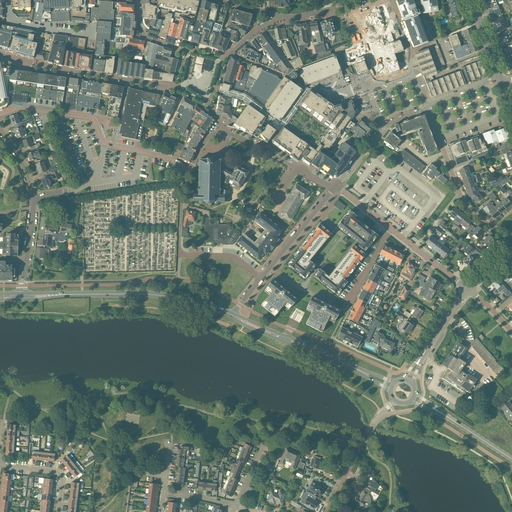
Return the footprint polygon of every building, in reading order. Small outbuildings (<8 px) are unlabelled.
[(30,17),(31,9),(30,0),(12,0),(12,1),(12,12),(17,17),(30,17)] [(41,22),(44,0),(34,0),(33,10),(31,9),(30,17),(29,19),(29,20),(41,22)] [(44,0),(41,22),(45,22),(51,22),(69,21),(70,21),(68,0),(44,0)] [(89,24),(90,14),(86,14),(87,5),(87,0),(68,0),(70,21),(69,21),(69,22),(85,24),(89,24)] [(90,8),(92,8),(95,8),(99,9),(100,2),(99,2),(99,1),(95,0),(87,0),(87,5),(86,14),(90,14),(90,8)] [(158,0),(158,5),(158,13),(167,15),(167,14),(172,15),(171,18),(180,20),(181,17),(184,18),(188,19),(189,15),(195,17),(200,0),(199,0),(158,0)] [(200,8),(208,11),(210,3),(211,3),(202,0),(200,8)] [(397,0),(396,1),(397,3),(402,18),(403,18),(404,21),(402,22),(401,22),(402,23),(411,48),(412,49),(413,49),(414,48),(429,43),(419,18),(421,17),(421,18),(433,17),(435,19),(443,15),(440,0),(397,0)] [(451,0),(448,1),(447,1),(448,4),(453,17),(450,18),(451,21),(456,20),(455,17),(458,16),(458,17),(459,17),(461,23),(463,26),(466,25),(469,24),(468,24),(468,23),(466,15),(465,13),(462,14),(457,0),(451,0)] [(486,6),(489,13),(499,10),(498,7),(497,7),(495,1),(494,0),(483,0),(485,6),(486,6)] [(97,41),(95,60),(93,71),(105,73),(107,55),(107,53),(108,43),(124,44),(124,39),(133,39),(134,29),(135,29),(135,21),(134,21),(135,13),(133,13),(134,12),(112,10),(113,2),(100,2),(99,9),(95,8),(92,8),(91,21),(98,22),(97,33),(98,33),(97,41)] [(119,3),(113,2),(112,10),(134,12),(134,6),(128,5),(128,4),(119,3)] [(205,23),(199,44),(209,46),(210,41),(207,40),(210,32),(212,26),(218,6),(210,3),(208,11),(209,11),(205,23)] [(158,5),(143,4),(143,18),(163,20),(163,19),(165,20),(167,15),(158,13),(158,5)] [(352,51),(336,57),(338,64),(343,77),(346,86),(352,100),(354,100),(356,104),(357,107),(368,116),(377,112),(383,118),(423,103),(422,103),(415,84),(414,85),(409,73),(407,66),(391,23),(390,23),(383,5),(341,21),(352,51)] [(208,11),(200,8),(199,8),(196,22),(194,27),(195,27),(191,41),(199,44),(205,23),(209,11),(208,11)] [(234,10),(232,17),(231,21),(237,23),(240,24),(247,26),(249,27),(252,15),(234,10)] [(499,10),(489,13),(490,17),(490,18),(489,17),(495,33),(510,28),(507,20),(503,21),(501,14),(500,14),(499,10)] [(160,28),(157,36),(166,38),(167,36),(170,23),(171,23),(177,25),(178,24),(179,24),(180,20),(179,20),(171,18),(172,15),(167,14),(167,15),(165,20),(163,19),(163,20),(160,28)] [(189,15),(188,19),(183,39),(187,40),(191,41),(195,27),(194,27),(192,26),(192,23),(193,23),(195,17),(189,15)] [(183,39),(188,19),(184,18),(181,17),(180,20),(179,24),(178,24),(177,25),(177,26),(178,27),(176,36),(176,37),(176,38),(180,39),(181,38),(183,39)] [(160,28),(163,20),(143,18),(143,19),(144,19),(144,21),(144,22),(145,24),(146,25),(147,26),(148,27),(149,28),(150,27),(156,29),(157,27),(160,28)] [(331,21),(331,20),(331,21),(328,21),(324,22),(321,23),(320,23),(321,24),(324,36),(325,36),(334,33),(334,34),(335,33),(334,32),(337,31),(336,26),(333,26),(331,21)] [(318,27),(317,22),(310,23),(313,44),(322,42),(320,32),(319,32),(319,31),(318,27)] [(170,23),(167,36),(176,38),(176,37),(176,36),(178,27),(177,26),(177,25),(170,23)] [(214,25),(213,24),(212,26),(210,32),(207,40),(210,41),(209,46),(214,48),(220,32),(221,29),(222,29),(222,28),(223,26),(215,23),(214,25)] [(236,25),(233,30),(234,30),(237,32),(236,36),(238,37),(240,33),(243,35),(244,35),(247,28),(246,28),(247,26),(240,24),(237,23),(236,25)] [(306,30),(306,24),(288,27),(291,36),(296,35),(298,46),(299,48),(300,53),(305,53),(304,49),(308,48),(307,45),(308,44),(306,30)] [(0,49),(7,51),(10,43),(14,27),(2,25),(1,30),(0,29),(0,49)] [(28,30),(14,27),(10,43),(7,51),(13,53),(12,54),(16,55),(16,54),(21,56),(21,57),(24,57),(25,56),(34,59),(39,33),(39,32),(28,30)] [(157,36),(160,28),(157,27),(156,29),(150,27),(149,28),(148,33),(157,36)] [(234,30),(233,30),(226,27),(225,31),(221,29),(220,32),(214,48),(224,52),(229,40),(234,30)] [(286,38),(284,27),(279,28),(272,30),(272,29),(271,29),(271,30),(268,31),(268,30),(267,30),(267,31),(265,31),(265,32),(269,37),(270,36),(274,41),(273,41),(278,47),(285,57),(286,57),(287,59),(296,56),(294,50),(291,44),(288,37),(286,38)] [(468,42),(475,40),(471,29),(464,32),(462,33),(463,36),(465,35),(468,42)] [(237,32),(234,30),(229,40),(236,43),(238,37),(236,36),(237,32)] [(443,37),(440,30),(433,33),(436,40),(443,37)] [(502,36),(497,38),(500,47),(505,45),(509,43),(507,39),(510,38),(508,34),(510,33),(509,30),(504,32),(505,35),(502,36)] [(248,43),(246,45),(247,46),(251,48),(252,49),(254,50),(262,56),(263,56),(269,60),(268,61),(268,62),(270,63),(267,66),(268,67),(272,69),(285,57),(278,47),(273,41),(274,41),(270,36),(269,37),(265,32),(248,43)] [(45,62),(48,62),(55,35),(52,34),(52,35),(39,33),(34,59),(45,62)] [(452,48),(460,45),(456,34),(448,37),(452,48)] [(55,35),(48,62),(63,66),(68,37),(68,36),(55,35)] [(75,68),(79,38),(68,37),(63,66),(75,68)] [(86,39),(79,38),(75,68),(91,70),(93,51),(84,50),(86,39)] [(133,40),(133,39),(124,39),(124,44),(108,43),(107,53),(116,54),(116,49),(124,49),(132,50),(132,52),(135,53),(137,49),(138,40),(133,40)] [(135,56),(142,57),(143,57),(143,55),(145,42),(145,41),(138,40),(137,49),(135,53),(135,56)] [(460,45),(452,48),(454,52),(457,59),(466,55),(472,53),(479,51),(475,40),(468,42),(468,44),(461,47),(460,45)] [(157,55),(159,46),(149,42),(147,56),(146,63),(146,65),(154,67),(155,67),(155,63),(157,55)] [(316,55),(316,56),(318,61),(332,56),(330,51),(326,53),(326,51),(329,50),(327,44),(324,45),(314,48),(316,55)] [(508,49),(502,52),(506,64),(511,62),(511,58),(511,56),(510,53),(511,51),(511,44),(507,46),(508,49)] [(445,64),(437,45),(434,46),(442,66),(445,64)] [(159,46),(157,55),(170,58),(171,54),(172,50),(164,47),(159,46)] [(247,46),(246,47),(245,46),(244,46),(238,51),(238,52),(237,53),(238,54),(238,55),(239,56),(246,58),(249,53),(251,55),(254,50),(252,49),(251,48),(247,46)] [(415,54),(415,55),(416,54),(417,59),(417,60),(418,60),(420,64),(419,64),(420,66),(422,70),(421,70),(422,71),(424,75),(423,76),(424,79),(437,74),(435,67),(436,67),(435,64),(434,64),(431,56),(430,53),(428,49),(419,52),(419,53),(416,54),(415,54)] [(259,63),(262,56),(254,50),(251,55),(249,53),(246,58),(259,63)] [(116,56),(107,55),(105,73),(113,74),(116,56)] [(170,58),(157,55),(155,63),(165,66),(164,71),(165,71),(165,73),(174,75),(175,73),(178,73),(181,60),(178,60),(170,58)] [(336,57),(335,55),(332,56),(318,61),(314,62),(311,63),(304,66),(295,69),(295,70),(287,76),(288,76),(289,77),(289,78),(288,79),(285,77),(284,77),(282,81),(267,101),(260,97),(250,91),(223,83),(223,84),(223,86),(223,87),(223,88),(223,89),(224,89),(225,89),(224,92),(223,96),(232,98),(235,99),(233,107),(235,108),(234,112),(238,113),(240,114),(235,123),(233,122),(231,125),(240,128),(247,131),(253,134),(254,132),(256,133),(256,134),(256,135),(257,135),(258,135),(259,135),(261,137),(262,135),(266,139),(264,142),(267,143),(270,140),(272,141),(273,142),(272,143),(293,158),(295,160),(298,162),(300,160),(309,166),(311,164),(320,152),(328,157),(341,140),(342,141),(348,133),(349,133),(351,130),(356,125),(357,124),(355,123),(355,122),(352,119),(357,113),(355,108),(357,107),(356,104),(354,100),(352,100),(349,94),(346,86),(343,77),(338,64),(336,57)] [(481,58),(480,55),(457,63),(459,67),(481,58)] [(236,73),(240,61),(240,60),(231,57),(227,69),(228,70),(229,70),(236,73)] [(286,57),(285,57),(272,69),(283,73),(285,72),(287,75),(287,76),(295,70),(295,69),(289,61),(287,59),(286,57)] [(295,69),(304,66),(300,57),(289,61),(295,69)] [(0,110),(2,110),(1,106),(3,109),(4,109),(6,107),(8,104),(9,103),(9,101),(12,101),(21,102),(25,103),(27,103),(28,97),(14,95),(7,94),(10,74),(10,71),(11,70),(14,70),(13,70),(14,68),(15,68),(15,67),(16,67),(16,65),(15,65),(14,64),(13,64),(10,62),(9,61),(7,61),(6,60),(3,59),(1,58),(0,58),(0,110)] [(144,78),(146,68),(146,65),(146,63),(144,63),(143,65),(123,62),(123,61),(124,61),(124,59),(119,58),(117,75),(118,75),(118,74),(122,75),(123,75),(127,75),(127,76),(128,76),(133,76),(133,77),(134,77),(134,76),(138,77),(138,78),(139,78),(139,77),(144,78)] [(487,73),(482,60),(460,69),(460,72),(434,81),(433,80),(426,82),(428,87),(429,87),(430,90),(429,91),(430,93),(430,94),(430,96),(431,96),(432,96),(432,97),(432,96),(436,94),(437,95),(438,94),(442,92),(442,93),(444,92),(448,90),(448,91),(449,90),(450,91),(453,90),(454,89),(453,89),(455,88),(459,86),(460,86),(460,85),(465,84),(465,85),(466,84),(465,82),(466,82),(469,81),(470,80),(471,80),(472,80),(475,79),(475,78),(477,77),(478,78),(480,77),(481,76),(482,75),(483,76),(486,75),(486,74),(487,73)] [(242,62),(240,61),(236,73),(236,75),(242,77),(245,67),(241,66),(242,62)] [(165,66),(155,63),(155,67),(154,67),(153,72),(154,72),(164,73),(165,73),(165,71),(164,71),(165,66)] [(154,67),(146,65),(146,68),(144,78),(145,79),(145,78),(147,78),(147,79),(148,79),(148,78),(151,79),(153,80),(154,72),(153,72),(154,67)] [(251,68),(249,73),(247,80),(253,83),(255,84),(254,85),(263,91),(260,97),(267,101),(282,81),(278,79),(278,78),(278,77),(277,77),(263,71),(263,70),(262,69),(257,69),(257,68),(257,67),(256,67),(252,67),(251,67),(251,68)] [(228,70),(227,69),(223,83),(250,91),(260,97),(263,91),(254,85),(255,84),(253,83),(247,80),(243,78),(241,78),(242,77),(236,75),(236,73),(229,70),(228,70)] [(10,74),(7,94),(14,95),(28,97),(63,102),(66,79),(66,78),(18,71),(14,70),(11,70),(10,71),(10,74)] [(164,73),(154,72),(153,80),(163,81),(173,83),(175,75),(174,75),(165,73),(164,73)] [(78,94),(80,80),(69,78),(66,99),(67,99),(65,110),(76,111),(77,104),(78,96),(78,94)] [(87,89),(88,81),(80,80),(78,94),(85,95),(85,92),(86,92),(87,89)] [(99,110),(100,99),(102,83),(99,82),(88,81),(87,89),(86,92),(85,92),(85,95),(78,94),(78,96),(77,104),(76,111),(81,112),(82,107),(99,110)] [(103,98),(108,99),(111,85),(102,83),(100,99),(102,100),(103,98)] [(108,101),(110,101),(121,104),(123,87),(111,85),(108,99),(108,101)] [(136,140),(139,123),(137,123),(144,91),(129,88),(122,119),(119,133),(119,134),(121,137),(122,137),(136,140)] [(137,123),(139,123),(143,124),(144,117),(147,107),(157,110),(160,98),(160,95),(144,91),(137,123)] [(162,98),(160,98),(157,110),(157,112),(158,112),(155,118),(158,119),(156,124),(165,126),(167,122),(167,123),(175,105),(178,99),(170,95),(164,93),(162,98)] [(230,120),(233,122),(235,123),(240,114),(238,113),(234,112),(235,108),(233,107),(235,99),(232,98),(223,96),(220,96),(217,113),(218,115),(231,119),(230,120)] [(183,133),(184,132),(187,127),(191,119),(194,115),(195,112),(193,111),(196,106),(196,105),(196,104),(184,97),(181,104),(177,112),(179,113),(177,118),(176,118),(171,127),(183,133)] [(121,104),(110,101),(109,109),(119,111),(120,107),(121,104)] [(196,118),(202,111),(196,106),(193,111),(195,112),(194,115),(191,119),(194,121),(195,118),(196,118)] [(117,118),(119,111),(109,109),(107,116),(117,118)] [(209,116),(202,111),(196,118),(195,121),(194,122),(190,131),(198,137),(201,133),(200,131),(201,130),(199,129),(209,116)] [(19,126),(25,124),(34,121),(31,115),(28,116),(29,118),(20,121),(17,114),(10,117),(13,125),(18,123),(19,126)] [(198,137),(190,131),(181,152),(179,158),(190,163),(194,153),(195,153),(197,148),(196,148),(201,139),(202,139),(205,135),(204,134),(215,120),(209,116),(199,129),(201,130),(200,131),(201,133),(198,137)] [(438,152),(424,116),(399,125),(403,135),(418,129),(428,155),(438,152)] [(356,125),(351,130),(354,133),(351,137),(356,142),(357,140),(359,140),(359,139),(363,142),(367,137),(366,137),(372,130),(366,125),(368,123),(362,118),(358,124),(355,122),(355,123),(357,124),(356,125)] [(25,124),(19,126),(20,128),(15,130),(18,138),(25,135),(22,129),(26,127),(25,124)] [(506,128),(495,132),(498,141),(499,143),(510,139),(506,128)] [(486,145),(498,141),(495,132),(494,130),(482,134),(484,138),(486,145)] [(39,133),(38,133),(33,135),(30,136),(31,138),(30,139),(30,138),(23,141),(26,149),(30,147),(31,150),(37,148),(38,147),(40,146),(39,143),(37,144),(36,141),(41,139),(39,133)] [(401,141),(391,133),(384,141),(394,150),(401,141)] [(449,144),(447,145),(453,160),(455,159),(457,165),(469,161),(466,155),(470,154),(471,156),(484,151),(487,150),(485,146),(486,145),(484,138),(480,139),(478,136),(461,142),(461,140),(449,144)] [(328,157),(320,152),(311,164),(312,164),(311,164),(312,165),(312,164),(314,166),(318,168),(333,178),(338,177),(344,169),(348,164),(356,152),(344,143),(340,148),(332,160),(328,157)] [(39,151),(38,151),(37,148),(31,150),(32,153),(28,154),(30,162),(37,159),(41,158),(39,151)] [(502,151),(500,152),(501,156),(504,155),(506,154),(509,160),(511,158),(511,150),(510,151),(509,148),(502,151)] [(425,167),(404,150),(398,157),(419,174),(425,167)] [(473,160),(486,156),(488,155),(487,152),(472,158),(473,160)] [(46,172),(47,175),(57,171),(63,169),(59,158),(53,160),(50,161),(52,167),(51,167),(52,171),(49,172),(49,171),(47,172),(46,172)] [(229,180),(233,173),(232,172),(232,173),(231,173),(220,167),(220,165),(221,165),(221,164),(221,161),(221,160),(220,160),(219,160),(215,160),(215,159),(213,160),(213,158),(211,158),(211,159),(207,158),(207,159),(204,159),(204,160),(200,160),(200,159),(199,159),(199,160),(199,161),(199,164),(198,164),(198,165),(199,165),(199,170),(198,170),(198,177),(199,177),(198,182),(195,182),(195,194),(193,194),(193,201),(199,201),(199,202),(200,203),(202,203),(204,202),(206,204),(206,205),(207,205),(207,204),(210,204),(211,205),(211,204),(214,202),(215,204),(217,204),(219,202),(219,201),(229,202),(229,190),(227,190),(227,184),(229,180)] [(43,162),(36,164),(39,172),(42,171),(42,173),(46,171),(46,172),(47,172),(49,171),(49,172),(52,171),(51,167),(46,169),(43,162)] [(435,167),(431,164),(428,168),(422,175),(426,178),(427,177),(431,180),(434,176),(444,184),(448,180),(443,176),(445,174),(439,169),(441,167),(437,164),(435,167)] [(237,166),(233,173),(229,180),(233,182),(232,184),(239,188),(241,186),(249,172),(237,166)] [(470,174),(468,167),(459,170),(462,177),(470,174)] [(58,174),(57,171),(47,175),(48,177),(42,180),(43,184),(45,188),(52,185),(54,182),(55,180),(60,179),(58,174)] [(470,174),(462,177),(464,183),(479,178),(478,175),(474,176),(474,177),(471,177),(470,174)] [(479,178),(464,183),(467,190),(475,187),(474,183),(476,183),(480,182),(479,178)] [(292,193),(279,213),(291,219),(303,199),(304,200),(309,193),(309,192),(296,184),(296,185),(291,191),(291,192),(292,192),(292,193)] [(475,187),(467,190),(469,197),(471,196),(477,194),(477,193),(478,193),(484,191),(482,188),(479,189),(478,186),(475,187)] [(471,196),(476,203),(482,198),(478,193),(477,193),(477,194),(471,196)] [(506,198),(500,203),(505,209),(509,206),(509,207),(511,205),(506,198)] [(337,201),(334,205),(341,211),(345,207),(337,201)] [(490,202),(486,205),(489,212),(489,213),(494,219),(497,217),(496,216),(499,214),(495,208),(491,203),(490,202)] [(500,203),(495,208),(499,214),(503,211),(506,209),(505,209),(500,203)] [(449,214),(455,219),(460,212),(454,208),(449,214)] [(196,212),(187,210),(183,227),(187,228),(187,226),(189,226),(191,225),(192,222),(194,222),(196,212)] [(342,220),(337,226),(341,229),(342,228),(343,229),(343,230),(348,235),(349,233),(351,235),(350,236),(360,244),(358,246),(365,251),(367,249),(366,247),(367,246),(369,247),(373,242),(372,241),(373,239),(374,240),(378,236),(371,230),(371,231),(366,227),(365,228),(363,226),(364,225),(359,221),(361,220),(360,219),(360,220),(356,217),(357,216),(350,211),(348,214),(349,215),(348,217),(346,216),(343,220),(342,220)] [(455,219),(452,222),(455,225),(456,223),(459,226),(461,224),(466,217),(460,212),(455,219)] [(257,224),(264,229),(254,242),(247,237),(247,236),(244,234),(242,236),(237,242),(246,249),(245,249),(247,251),(248,251),(251,253),(251,254),(253,256),(253,255),(259,260),(261,256),(262,257),(264,255),(263,254),(264,253),(266,255),(267,255),(269,253),(268,253),(270,250),(271,251),(276,244),(275,244),(277,242),(278,242),(279,240),(279,239),(280,239),(277,237),(278,236),(280,234),(282,231),(277,226),(275,224),(274,224),(271,222),(272,221),(269,219),(269,220),(266,217),(264,215),(264,216),(261,213),(255,219),(256,220),(254,222),(257,224)] [(44,217),(41,216),(38,237),(40,238),(40,240),(37,240),(37,244),(37,248),(36,248),(35,257),(43,259),(44,256),(45,256),(47,255),(48,254),(48,253),(48,252),(48,250),(46,249),(44,249),(45,246),(47,246),(47,248),(53,248),(54,240),(55,240),(55,241),(56,242),(59,240),(60,242),(62,242),(63,242),(64,241),(65,240),(65,238),(65,237),(64,236),(65,232),(70,233),(72,225),(62,224),(58,224),(59,222),(52,221),(50,225),(48,224),(47,229),(46,229),(45,229),(49,217),(44,217)] [(466,217),(461,224),(466,228),(472,222),(466,217)] [(210,218),(209,218),(204,218),(204,226),(205,226),(204,242),(204,243),(214,243),(216,243),(221,243),(223,244),(224,245),(225,245),(232,245),(238,238),(239,236),(240,234),(236,230),(227,225),(222,224),(210,224),(210,218)] [(297,254),(290,262),(291,263),(291,262),(293,264),(291,267),(295,270),(295,269),(299,273),(302,276),(305,273),(307,275),(307,276),(313,269),(313,270),(314,269),(313,269),(316,265),(310,261),(313,257),(311,256),(324,240),(320,237),(321,236),(326,240),(332,234),(320,224),(319,225),(320,225),(322,226),(320,229),(318,227),(315,230),(315,231),(313,234),(314,235),(312,237),(311,236),(308,239),(307,238),(302,244),(303,245),(300,248),(301,249),(299,252),(300,252),(298,255),(297,254)] [(8,226),(7,227),(0,226),(0,281),(12,281),(12,277),(15,277),(15,269),(13,269),(12,269),(12,262),(6,262),(6,259),(6,256),(14,256),(18,256),(19,237),(18,237),(19,228),(13,227),(13,226),(8,226)] [(476,229),(474,227),(468,234),(472,237),(473,235),(478,238),(483,231),(478,227),(476,229)] [(429,245),(432,248),(437,242),(433,238),(435,235),(433,233),(429,237),(430,238),(426,243),(429,246),(429,245)] [(495,240),(489,236),(487,238),(484,236),(479,242),(483,245),(484,244),(489,247),(495,240)] [(437,242),(432,248),(436,250),(436,251),(438,253),(438,252),(443,246),(445,244),(448,241),(444,238),(442,242),(439,239),(437,242)] [(461,240),(458,244),(462,247),(464,248),(465,247),(467,245),(466,244),(461,240)] [(327,274),(320,269),(318,272),(317,272),(316,272),(317,273),(316,274),(317,274),(319,275),(317,278),(321,281),(331,289),(335,293),(337,290),(339,292),(345,285),(344,284),(346,282),(347,281),(345,280),(346,278),(346,279),(349,276),(350,276),(355,270),(354,269),(356,266),(355,265),(356,263),(357,264),(360,261),(364,257),(363,257),(361,256),(363,253),(354,245),(349,252),(354,256),(353,257),(349,254),(337,270),(335,268),(329,276),(326,275),(327,274)] [(469,245),(464,252),(470,257),(465,263),(471,268),(474,263),(475,263),(479,258),(479,257),(478,257),(481,254),(475,250),(472,248),(469,245)] [(385,257),(389,248),(384,246),(379,254),(385,257)] [(447,250),(443,246),(438,252),(442,255),(441,255),(444,257),(448,252),(449,253),(452,248),(450,246),(447,250)] [(394,251),(389,248),(385,257),(390,259),(394,251)] [(399,253),(394,250),(394,251),(390,259),(394,262),(399,253)] [(399,253),(394,262),(400,265),(404,256),(399,253)] [(410,263),(409,263),(408,263),(407,265),(405,264),(399,275),(410,281),(414,275),(413,274),(417,268),(411,265),(411,264),(410,263)] [(375,265),(373,270),(382,274),(381,275),(384,276),(386,270),(384,269),(375,265)] [(373,270),(370,275),(379,279),(381,275),(382,274),(373,270)] [(511,276),(511,278),(505,271),(500,275),(505,282),(508,279),(511,284),(511,283),(511,276)] [(370,275),(368,280),(377,284),(379,285),(381,280),(379,279),(370,275)] [(425,278),(419,275),(416,280),(418,282),(434,291),(439,283),(430,277),(426,284),(423,282),(425,278)] [(497,278),(492,282),(492,283),(493,285),(494,285),(495,286),(494,287),(496,289),(500,294),(502,291),(504,290),(508,295),(509,296),(511,294),(509,290),(502,282),(501,283),(497,278)] [(284,288),(273,280),(267,286),(270,288),(271,290),(268,293),(269,294),(270,294),(261,305),(275,316),(284,305),(286,307),(288,304),(289,304),(292,306),(297,300),(287,291),(286,291),(283,290),(284,288)] [(377,284),(368,280),(365,284),(374,289),(377,284)] [(434,291),(418,282),(417,284),(423,288),(419,295),(420,296),(420,297),(422,298),(423,298),(429,301),(435,292),(434,291)] [(374,289),(365,284),(363,289),(372,294),(373,294),(375,289),(374,289)] [(410,290),(404,286),(401,293),(398,297),(404,300),(410,290)] [(372,294),(363,289),(361,294),(369,299),(372,294)] [(369,299),(361,294),(358,299),(367,303),(369,299)] [(325,303),(312,297),(308,304),(312,306),(312,307),(310,311),(312,311),(306,324),(322,333),(328,320),(330,321),(332,318),(333,317),(336,319),(340,311),(328,305),(327,306),(324,304),(325,303)] [(367,303),(358,299),(356,304),(364,308),(367,303)] [(364,308),(356,304),(353,308),(362,313),(364,308)] [(412,315),(418,319),(423,311),(417,308),(414,306),(412,308),(415,310),(412,315)] [(353,308),(350,313),(351,314),(351,313),(359,318),(360,319),(363,313),(362,313),(353,308)] [(409,318),(403,314),(399,312),(397,315),(402,319),(402,323),(400,324),(399,325),(398,327),(398,329),(400,330),(401,331),(403,331),(408,334),(413,326),(407,322),(409,318)] [(359,318),(351,313),(351,314),(348,319),(357,323),(359,318)] [(343,339),(349,328),(346,327),(345,329),(342,327),(337,337),(343,339)] [(366,336),(363,341),(368,343),(371,337),(370,337),(374,329),(370,327),(368,331),(365,336),(366,336)] [(354,330),(349,328),(343,339),(347,342),(348,342),(352,332),(353,333),(354,330)] [(357,335),(353,333),(352,332),(348,342),(347,342),(352,345),(353,344),(352,344),(357,335)] [(393,344),(387,341),(388,339),(382,336),(383,335),(377,332),(373,340),(379,343),(380,341),(382,342),(380,346),(383,347),(383,348),(387,350),(387,349),(390,350),(393,344)] [(357,334),(357,335),(352,344),(353,344),(358,347),(363,337),(357,334)] [(505,370),(478,338),(474,340),(470,344),(472,346),(472,347),(478,355),(480,357),(484,361),(487,364),(490,368),(493,372),(497,376),(505,370)] [(467,348),(462,345),(458,343),(450,355),(449,354),(442,365),(444,366),(448,369),(442,378),(442,379),(462,392),(464,389),(468,392),(469,391),(477,379),(468,374),(467,375),(464,372),(463,368),(463,367),(467,360),(461,356),(467,348)] [(473,393),(469,391),(468,392),(468,393),(473,397),(486,387),(483,384),(473,393)] [(511,406),(508,402),(501,408),(504,412),(505,411),(507,414),(506,416),(509,419),(511,419),(511,418),(511,406)] [(30,443),(29,456),(33,457),(32,459),(38,460),(39,451),(39,448),(33,447),(33,444),(30,443)] [(178,449),(177,454),(186,455),(189,455),(190,452),(190,447),(188,447),(181,446),(181,450),(178,449)] [(300,455),(286,449),(280,463),(284,465),(286,459),(293,462),(290,468),(294,470),(300,455)] [(61,460),(64,465),(71,459),(68,455),(61,460)] [(243,463),(245,464),(247,459),(239,456),(238,456),(236,460),(243,463)] [(320,458),(316,457),(315,456),(314,456),(313,457),(312,457),(312,458),(311,459),(310,464),(307,463),(305,469),(310,471),(312,467),(323,471),(325,464),(319,462),(320,458)] [(64,465),(68,469),(75,463),(71,459),(64,465)] [(305,464),(301,462),(296,472),(303,475),(305,470),(302,469),(305,464)] [(68,469),(71,473),(78,467),(75,463),(68,469)] [(240,471),(242,467),(234,464),(231,463),(230,467),(232,468),(240,471)] [(78,467),(71,473),(75,477),(82,472),(78,467)] [(3,471),(2,479),(11,480),(11,474),(6,474),(6,472),(3,471)] [(365,478),(363,482),(372,488),(372,489),(371,491),(377,495),(379,492),(376,491),(378,486),(373,479),(371,482),(365,478)] [(309,488),(307,492),(317,497),(318,495),(320,496),(324,488),(313,482),(311,482),(309,483),(308,485),(309,487),(309,488)] [(370,488),(366,486),(363,491),(359,499),(355,497),(353,501),(363,507),(366,503),(369,504),(369,503),(369,502),(369,501),(369,500),(369,499),(369,498),(368,497),(367,496),(366,496),(370,488)] [(286,493),(280,491),(278,494),(271,491),(267,501),(274,503),(276,500),(278,501),(277,502),(281,504),(286,493)] [(305,493),(303,492),(300,497),(306,500),(304,504),(314,509),(317,502),(314,500),(316,497),(306,492),(305,493)] [(167,499),(166,507),(176,509),(177,503),(174,503),(174,499),(167,499)]
